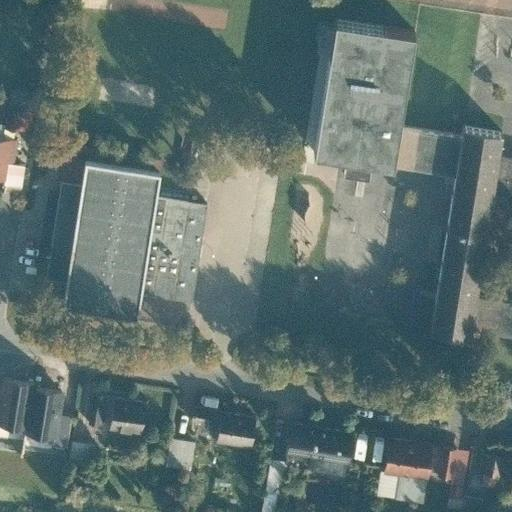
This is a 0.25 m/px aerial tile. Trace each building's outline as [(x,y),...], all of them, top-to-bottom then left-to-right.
[(511,154),(501,153),(504,131),(462,124),(461,134),(401,123),(413,30),(334,17),(312,150),(454,172),(429,333),(469,340),(471,329),(511,336),(511,154)] [(19,137),(0,133),(0,174),(12,177),(19,137)] [(161,172),(86,160),(63,304),(139,316),(141,302),(190,309),(206,205),(157,197),(161,172)] [(36,391),(1,385),(0,390),(0,412),(4,413),(0,437),(0,446),(55,456),(59,430),(68,432),(71,416),(32,410),(36,391)] [(93,394),(89,420),(103,422),(106,396),(93,394)] [(141,432),(145,399),(111,395),(107,427),(141,432)] [(195,408),(194,419),(213,420),(213,409),(195,408)] [(256,415),(221,409),(215,439),(250,445),(256,415)] [(352,430),(291,420),(286,452),(347,462),(352,430)] [(190,468),(194,440),(170,436),(166,464),(190,468)] [(431,443),(390,437),(385,473),(398,475),(426,479),(427,473),(431,443)] [(442,445),(431,443),(427,473),(437,475),(442,445)] [(453,477),(457,447),(442,445),(437,475),(453,477)] [(484,479),(505,481),(507,450),(486,449),(484,479)] [(281,487),(285,460),(272,458),(269,485),(281,487)] [(423,501),(426,479),(398,475),(395,497),(423,501)] [(480,511),(483,492),(467,491),(465,511),(480,511)]
